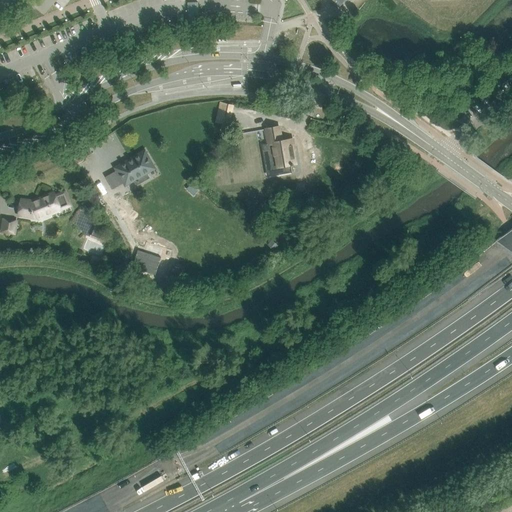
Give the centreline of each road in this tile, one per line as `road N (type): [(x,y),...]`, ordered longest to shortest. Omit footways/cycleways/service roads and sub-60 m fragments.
road 1 (motorway): [(511,253),(275,411),(99,511)]
road 2 (tertiary): [(440,152),(302,72),(215,61),(126,81),(42,130),(0,144)]
road 3 (motorway): [(511,288),(321,416),(150,511)]
road 4 (motorway): [(225,510),(511,320)]
road 5 (motorway): [(225,510),(407,421),(511,355)]
